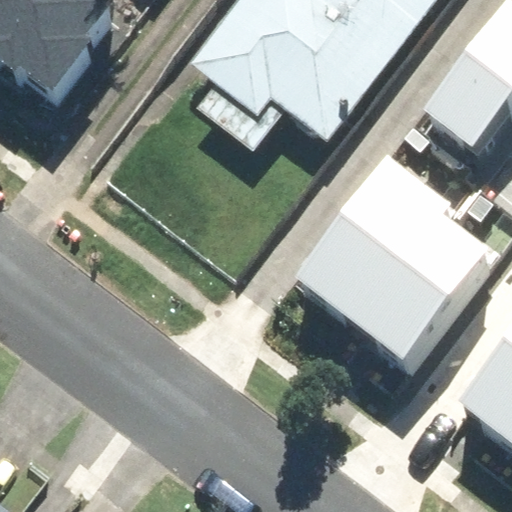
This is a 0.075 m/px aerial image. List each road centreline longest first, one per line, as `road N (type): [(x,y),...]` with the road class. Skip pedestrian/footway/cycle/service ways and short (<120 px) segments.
road 1 (unknown): [(186,407),(486,0)]
road 2 (residential): [(0,263),(323,511)]
